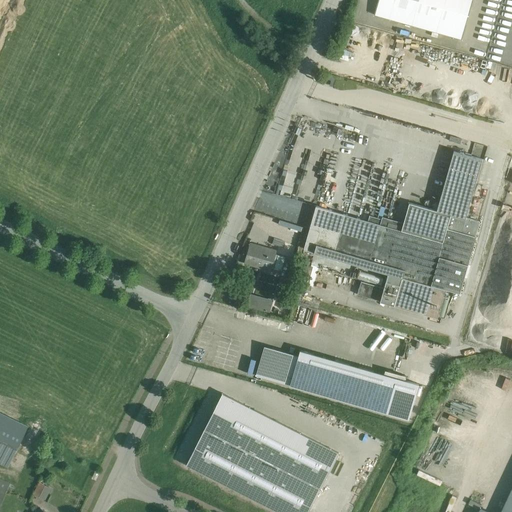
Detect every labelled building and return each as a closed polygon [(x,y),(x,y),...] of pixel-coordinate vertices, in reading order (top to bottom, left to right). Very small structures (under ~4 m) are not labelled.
[(378,0),(374,14),(462,39),(471,6),(451,0),(378,0)] [(454,151),(438,204),(437,202),(432,205),(434,209),(437,210),(466,218),(466,217),(482,159),(454,151)] [(434,209),(409,202),(403,224),(389,220),(388,220),(363,213),(361,218),(316,206),(304,249),(388,273),(384,287),(384,288),(380,301),(438,317),(446,288),(460,292),(476,236),(480,221),(466,217),(466,218),(437,210),(434,209)] [(265,237),(267,232),(287,237),(290,222),(254,214),(250,234),(265,237)] [(285,241),(274,238),(272,244),(283,247),(285,241)] [(276,251),(250,244),(245,262),(271,270),(272,268),(281,271),(285,257),(276,254),(276,251)] [(385,274),(359,266),(357,274),(383,282),(385,274)] [(384,287),(361,281),(357,294),(380,301),(384,288),(384,287)] [(269,297),(272,285),(261,282),(258,294),(269,297)] [(285,294),(281,308),(290,310),(293,297),(285,294)] [(445,294),(439,315),(444,317),(450,296),(445,294)] [(272,303),(250,297),(247,308),(269,314),(272,303)] [(290,385),(298,356),(265,346),(256,375),(290,385)] [(396,377),(300,350),(298,356),(290,385),(386,412),(396,377)] [(305,511),(335,447),(216,393),(183,467),(282,511),(305,511)] [(28,426),(0,412),(0,462),(8,466),(28,426)] [(0,503),(9,484),(0,479),(0,503)] [(51,488),(39,482),(34,493),(45,499),(51,488)] [(511,511),(511,487),(500,511),(511,511)]
